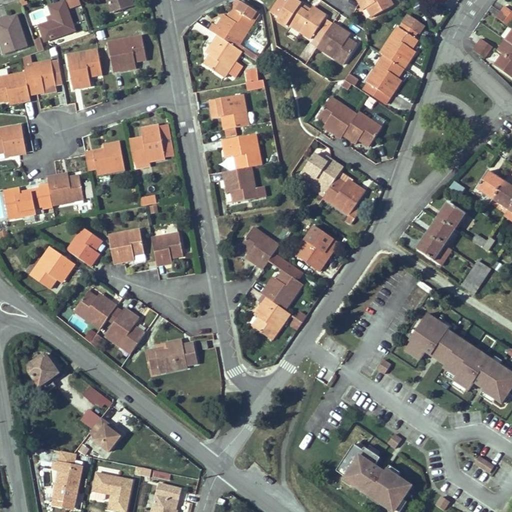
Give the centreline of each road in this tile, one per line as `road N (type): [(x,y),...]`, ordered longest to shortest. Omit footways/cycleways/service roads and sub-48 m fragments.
road 1 (tertiary): [(213,462),(38,320)]
road 2 (residential): [(218,283),(182,91)]
road 3 (residential): [(374,239),(508,98)]
road 4 (residential): [(374,239),(265,395)]
road 5 (residential): [(448,45),(395,184)]
road 6 (residential): [(182,91),(56,133)]
road 7 (secondary): [(0,390),(19,511)]
